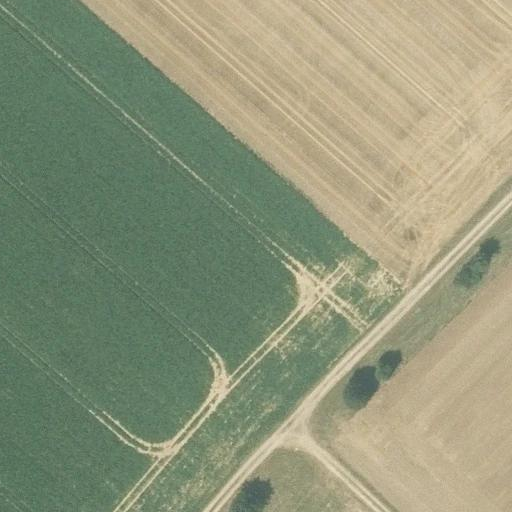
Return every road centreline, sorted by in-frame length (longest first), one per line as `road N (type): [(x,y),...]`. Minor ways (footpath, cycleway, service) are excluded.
road 1 (track): [(220,511),(511,202)]
road 2 (track): [(292,428),(381,511)]
